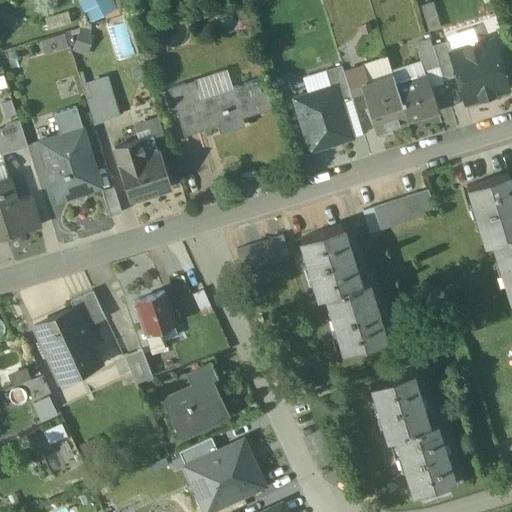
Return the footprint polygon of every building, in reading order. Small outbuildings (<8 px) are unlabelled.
[(81,0),(90,18),(116,6),(113,0),(81,0)] [(73,52),(91,49),(88,26),(70,28),(73,52)] [(429,39),(415,43),(423,70),(437,65),(429,39)] [(441,79),(458,74),(451,51),(447,39),(431,44),(437,65),(441,79)] [(465,100),(505,89),(491,40),(451,51),(458,74),(465,100)] [(103,64),(84,70),(92,96),(111,90),(103,64)] [(351,94),(343,71),(341,65),(325,70),(331,87),(336,104),(352,99),(351,94)] [(357,67),(343,71),(351,94),(364,90),(362,85),(364,84),(357,67)] [(426,74),(395,83),(405,116),(417,112),(418,114),(437,108),(426,74)] [(364,84),(362,85),(364,90),(377,130),(406,121),(405,116),(395,83),(393,75),(364,84)] [(257,77),(184,100),(186,106),(175,109),(182,134),(200,129),(199,126),(215,120),(219,131),(245,123),(241,112),(250,109),(251,112),(270,106),(265,89),(261,90),(257,77)] [(331,87),(294,99),(310,149),(351,136),(343,110),(339,111),(336,104),(331,87)] [(92,96),(86,98),(93,121),(118,114),(111,90),(92,96)] [(77,113),(57,120),(61,133),(61,132),(64,142),(85,135),(77,113)] [(19,119),(6,123),(7,125),(13,147),(26,143),(19,119)] [(159,119),(135,127),(139,138),(152,134),(153,135),(163,131),(159,119)] [(7,125),(0,127),(0,148),(1,152),(13,147),(7,125)] [(85,135),(64,142),(61,132),(61,133),(38,140),(55,193),(66,190),(68,196),(101,185),(85,135)] [(152,134),(139,138),(145,156),(158,151),(153,135),(152,134)] [(158,151),(145,156),(139,138),(114,146),(130,198),(169,186),(158,151)] [(4,162),(0,163),(0,178),(8,176),(4,162)] [(490,239),(511,232),(511,192),(506,171),(465,184),(482,242),(490,239)] [(0,178),(0,235),(39,224),(33,203),(18,208),(8,176),(0,178)] [(113,187),(101,190),(103,197),(100,198),(103,208),(106,207),(109,215),(121,211),(113,187)] [(427,189),(362,209),(368,231),(434,211),(427,189)] [(323,292),(357,281),(339,223),(298,236),(316,294),(323,292)] [(511,232),(490,239),(508,298),(511,297),(511,232)] [(281,234),(234,248),(241,270),(288,256),(281,234)] [(357,281),(323,292),(341,349),(382,336),(364,279),(357,281)] [(92,287),(67,298),(71,307),(73,306),(82,326),(105,316),(92,287)] [(202,287),(192,292),(201,314),(212,309),(202,287)] [(163,289),(133,298),(143,331),(144,331),(157,327),(172,322),(163,289)] [(71,307),(32,325),(39,340),(45,354),(56,379),(98,360),(82,326),(73,306),(71,307)] [(157,327),(144,331),(149,349),(162,345),(157,327)] [(39,340),(33,343),(39,356),(45,354),(39,340)] [(142,347),(125,353),(134,380),(151,374),(142,347)] [(210,362),(186,373),(192,387),(203,382),(216,375),(210,362)] [(394,436),(429,426),(413,371),(371,384),(387,438),(394,436)] [(193,389),(164,403),(169,414),(175,411),(184,431),(213,418),(211,414),(220,410),(213,393),(209,395),(203,382),(192,387),(193,389)] [(35,401),(42,419),(57,413),(51,395),(35,401)] [(429,426),(394,436),(410,493),(454,480),(437,423),(429,426)] [(210,436),(177,451),(183,465),(197,459),(217,450),(210,436)] [(243,438),(217,450),(197,459),(209,485),(196,490),(205,510),(263,484),(243,438)]
